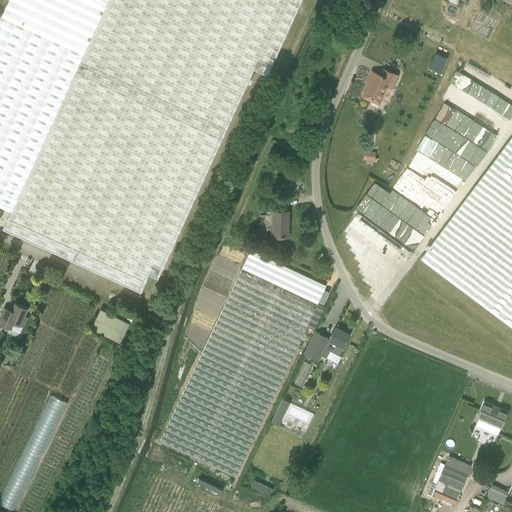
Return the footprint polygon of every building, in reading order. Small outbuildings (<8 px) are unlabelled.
[(6,0),(0,13),(0,208),(8,212),(0,230),(147,297),(251,69),(264,75),(298,0),(6,0)] [(440,74),(447,58),(435,53),(428,69),(440,74)] [(448,84),(500,111),(505,102),(501,100),(505,92),(511,95),(511,85),(465,61),(459,71),(456,70),(448,84)] [(371,77),(363,97),(379,104),(387,86),(391,88),(397,75),(384,70),(381,76),(372,71),(370,76),(371,77)] [(418,153),(467,177),(490,131),(501,137),(511,117),(447,87),(441,100),(443,101),(418,153)] [(511,136),(421,259),(511,326),(511,136)] [(377,157),(374,157),(375,151),(364,150),(363,159),(374,160),(374,162),(376,162),(377,157)] [(371,179),(353,211),(417,247),(447,193),(439,189),(444,179),(412,161),(394,192),(371,179)] [(288,237),(289,211),(273,211),(272,237),(288,237)] [(250,249),(160,441),(236,477),(326,285),(250,249)] [(3,310),(0,316),(0,324),(11,329),(14,323),(21,326),(21,325),(23,326),(27,318),(24,317),(28,309),(15,303),(11,311),(9,312),(3,310)] [(101,309),(91,328),(119,343),(129,324),(101,309)] [(326,359),(330,351),(339,355),(343,347),(349,335),(335,327),(329,339),(325,348),(321,356),(326,359)] [(13,363),(14,354),(4,352),(2,362),(13,363)] [(17,511),(64,401),(49,394),(1,504),(17,511)] [(284,414),(290,402),(282,399),(277,410),(284,414)] [(508,412),(484,401),(477,417),(479,418),(476,425),(498,435),(501,427),(501,428),(508,412)] [(467,474),(444,464),(434,489),(435,489),(432,496),(439,500),(442,493),(457,499),(467,474)] [(199,478),(197,482),(219,494),(222,490),(199,478)] [(486,496),(503,504),(509,491),(492,483),(486,496)]
